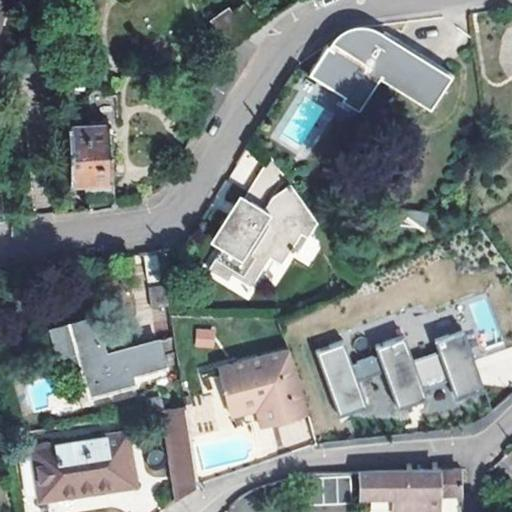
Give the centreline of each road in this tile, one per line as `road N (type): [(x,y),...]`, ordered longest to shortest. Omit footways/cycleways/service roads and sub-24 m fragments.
road 1 (residential): [(0,245),(163,218),(297,34),(334,14),(407,0)]
road 2 (residential): [(473,446),(302,462),(228,487),(200,511)]
